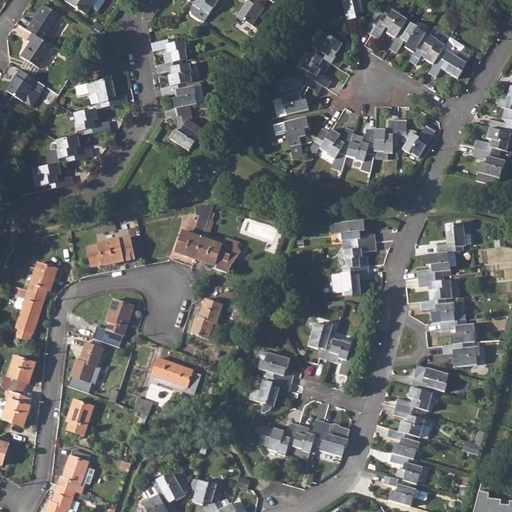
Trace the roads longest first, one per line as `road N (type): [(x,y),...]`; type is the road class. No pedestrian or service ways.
road 1 (residential): [(162,324),(170,297),(158,284),(137,280),(74,295),(61,317),(41,481),(22,504)]
road 2 (residential): [(0,218),(86,205),(153,111),(133,13),(141,0)]
road 3 (residential): [(369,410),(397,318),(393,268),(461,117)]
road 4 (residential): [(300,511),(346,481),(369,410)]
